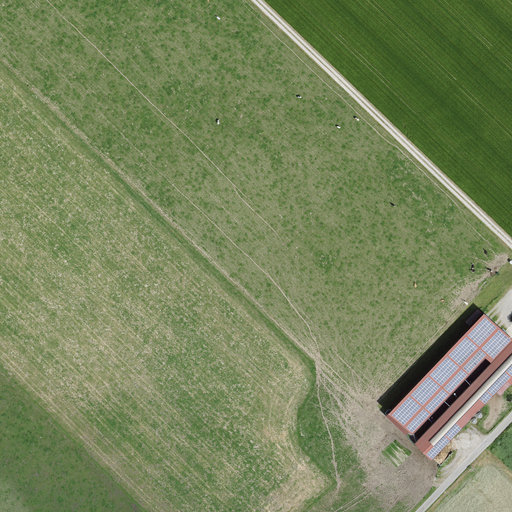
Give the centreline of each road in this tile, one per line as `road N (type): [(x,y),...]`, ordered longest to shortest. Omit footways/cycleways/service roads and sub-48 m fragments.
road 1 (track): [(511,246),(255,0)]
road 2 (track): [(511,414),(418,511)]
